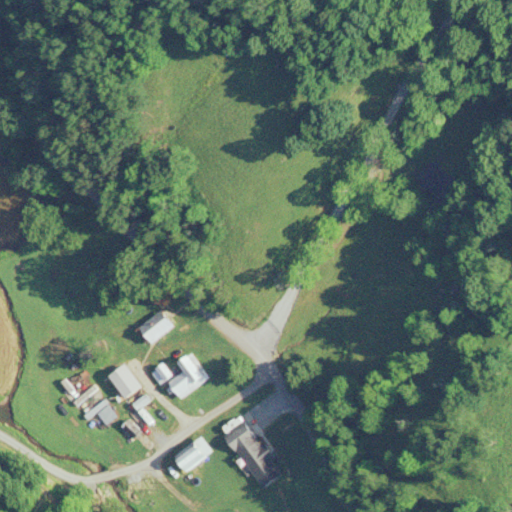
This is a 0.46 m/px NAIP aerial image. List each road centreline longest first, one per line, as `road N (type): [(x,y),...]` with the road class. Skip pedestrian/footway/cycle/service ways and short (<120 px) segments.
road 1 (residential): [(224,395),(224,351),(141,247),(54,82),(34,0)]
road 2 (residential): [(224,395),(153,466),(65,477),(0,455)]
road 3 (residential): [(339,511),(262,400),(224,395)]
